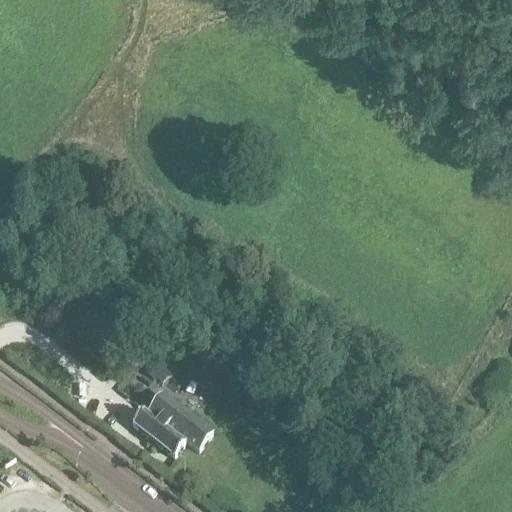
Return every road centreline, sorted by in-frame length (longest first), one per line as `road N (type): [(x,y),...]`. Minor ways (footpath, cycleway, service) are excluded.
road 1 (track): [(123,402),(22,329),(0,340)]
road 2 (tertiary): [(102,464),(0,378)]
